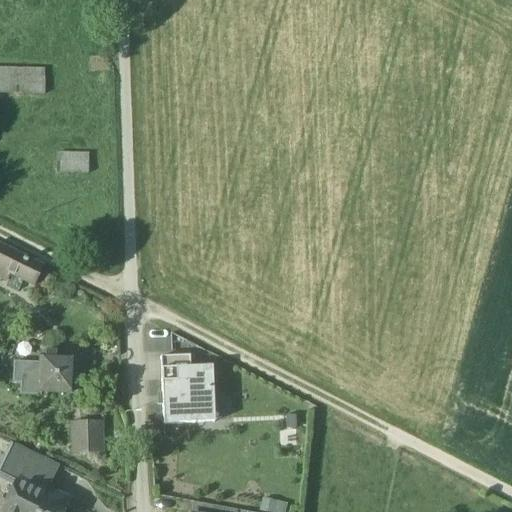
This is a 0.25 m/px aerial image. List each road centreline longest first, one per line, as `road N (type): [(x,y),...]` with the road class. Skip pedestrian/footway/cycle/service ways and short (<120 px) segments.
road 1 (track): [(511,490),(132,297)]
road 2 (track): [(132,297),(126,0)]
road 3 (residential): [(141,511),(132,297)]
road 4 (track): [(0,230),(132,297)]
